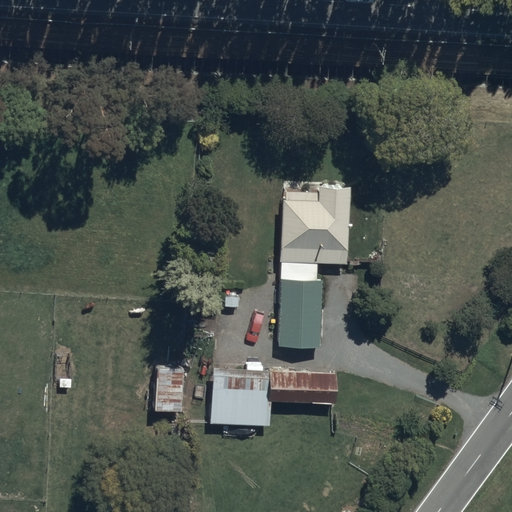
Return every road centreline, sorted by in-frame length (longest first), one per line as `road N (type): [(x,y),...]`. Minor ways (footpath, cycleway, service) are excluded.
road 1 (secondary): [(198,0),(511,17)]
road 2 (unclassified): [(511,407),(435,511)]
